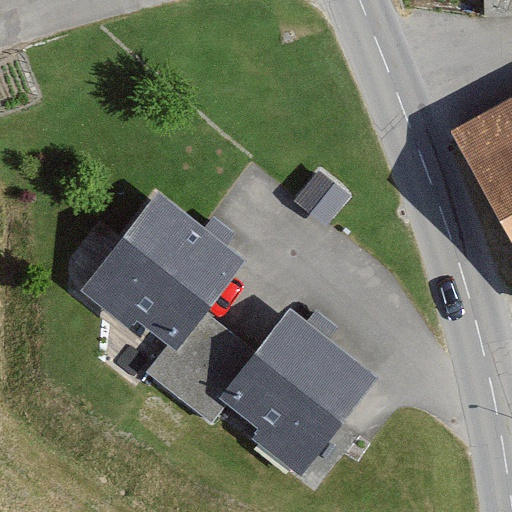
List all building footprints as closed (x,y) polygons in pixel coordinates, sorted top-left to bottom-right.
[(511,0),(482,0),(482,21),(511,21),(511,0)] [(511,101),(449,135),(511,253),(511,101)] [(200,313),(239,264),(152,196),(75,294),(130,338),(137,329),(163,349),(168,353),(200,313)] [(215,401),(252,353),(200,313),(168,353),(163,349),(141,378),(202,426),(219,404),(215,401)] [(368,383),(282,315),(252,353),(215,401),(219,404),(255,432),(247,442),(293,478),(368,383)]
